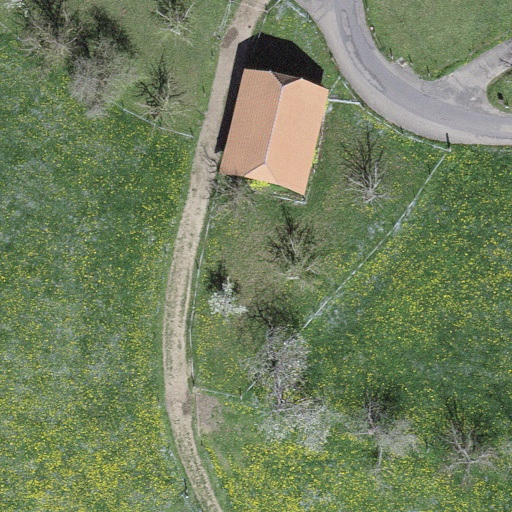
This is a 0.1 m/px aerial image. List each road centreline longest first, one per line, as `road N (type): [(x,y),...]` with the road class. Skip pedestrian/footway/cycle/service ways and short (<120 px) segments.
road 1 (track): [(253,0),(214,119),(172,357),(189,471),(214,511)]
road 2 (track): [(338,0),(359,57),(399,99),(451,121),(511,129)]
